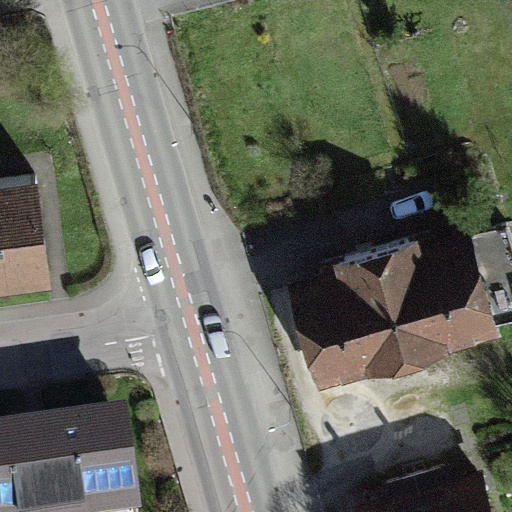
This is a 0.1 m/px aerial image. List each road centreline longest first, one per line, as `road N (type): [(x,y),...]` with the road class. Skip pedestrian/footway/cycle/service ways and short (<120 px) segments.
road 1 (primary): [(96,0),(191,330)]
road 2 (residential): [(0,364),(191,330)]
road 3 (primary): [(191,330),(245,511)]
